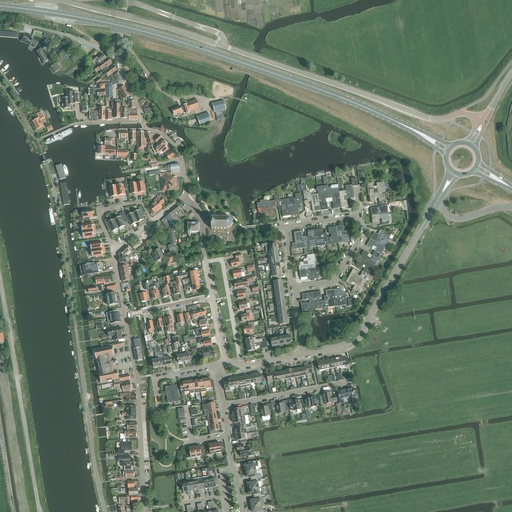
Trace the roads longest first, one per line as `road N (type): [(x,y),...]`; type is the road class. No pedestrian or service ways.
road 1 (primary): [(424,136),(334,95),(166,37),(0,6)]
road 2 (tertiary): [(484,121),(467,113),(429,118),(223,46)]
road 3 (tertiary): [(39,511),(0,281)]
road 4 (tertiary): [(303,354),(358,335),(435,202)]
road 5 (unclassified): [(105,511),(74,313)]
road 6 (tertiary): [(145,511),(125,315)]
road 7 (residential): [(185,195),(178,149),(141,120),(120,64),(121,35)]
road 8 (tertiary): [(223,46),(58,0)]
road 9 (residential): [(223,405),(349,381)]
